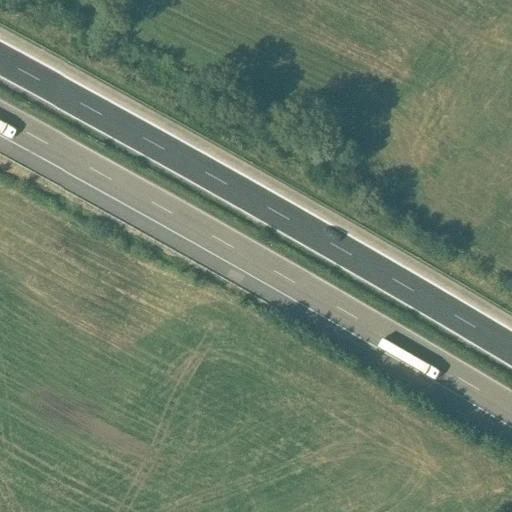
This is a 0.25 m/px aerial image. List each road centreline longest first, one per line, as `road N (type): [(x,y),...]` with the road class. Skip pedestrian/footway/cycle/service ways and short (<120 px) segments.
road 1 (motorway): [(511,347),(0,58)]
road 2 (motorway): [(0,131),(511,419)]
